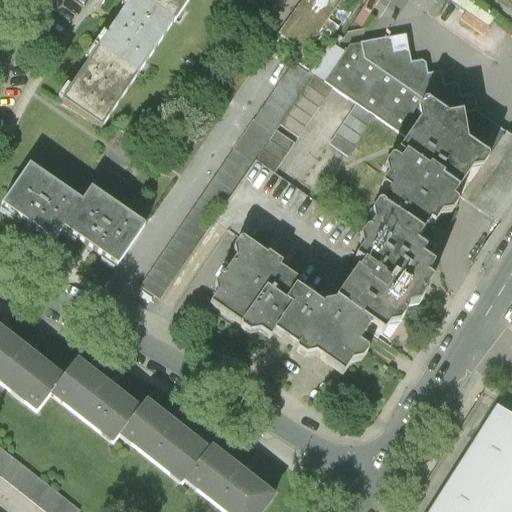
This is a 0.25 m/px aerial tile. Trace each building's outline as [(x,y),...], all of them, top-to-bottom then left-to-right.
[(141,0),(132,0),(99,50),(138,77),(175,23),(141,0)] [(141,0),(175,23),(190,0),(141,0)] [(163,164),(180,176),(268,50),(251,38),(163,164)] [(431,101),(450,114),(465,112),(472,110),(476,110),(478,107),(477,98),(473,96),(463,97),(461,87),(457,84),(446,86),(444,76),(440,73),(429,74),(428,64),(425,61),(413,63),(412,52),(408,50),(398,51),(395,38),(363,44),(349,47),(335,38),(310,74),(315,77),(333,90),(356,106),(375,119),(407,142),(421,123),(419,111),(426,101),(431,101)] [(99,50),(62,103),(101,130),(138,77),(99,50)] [(276,134),(280,128),(315,77),(310,74),(294,63),(140,288),(160,302),(255,163),(276,134)] [(333,90),(315,77),(280,128),(298,140),(333,90)] [(402,149),(409,154),(410,152),(433,168),(435,165),(448,174),(446,178),(462,189),(476,169),(486,167),(493,157),(470,141),(465,112),(450,114),(431,101),(426,101),(419,111),(421,123),(407,142),(402,149)] [(347,159),(375,119),(356,106),(328,146),(347,159)] [(511,202),(511,137),(472,110),(465,112),(470,141),(493,157),(486,167),(476,169),(462,189),(457,197),(462,201),(496,226),(511,202)] [(294,146),(276,134),(255,163),(274,176),(294,146)] [(457,197),(462,189),(446,178),(448,174),(435,165),(433,168),(410,152),(409,154),(404,161),(398,157),(395,158),(389,166),(392,176),(386,185),(393,189),(385,201),(427,231),(434,221),(438,224),(446,213),(456,212),(462,203),(462,201),(457,197)] [(54,246),(64,232),(81,207),(28,170),(1,209),(54,246)] [(91,193),(81,207),(64,232),(115,268),(143,229),(91,193)] [(429,232),(427,231),(385,201),(378,211),(380,222),(375,228),(372,229),(366,237),(368,248),(362,257),(370,263),(364,271),(361,269),(340,299),(376,324),(389,333),(394,325),(404,325),(410,316),(409,312),(414,305),(423,304),(439,281),(431,275),(439,264),(428,256),(432,250),(422,242),(429,232)] [(271,340),(276,332),(294,307),(288,302),(298,288),(301,284),(279,269),(282,265),(268,255),(267,257),(241,239),(234,249),(235,259),(216,286),(217,297),(211,306),(241,327),(243,329),(250,335),(261,333),(271,340)] [(361,344),(376,324),(340,299),(338,302),(327,305),(326,306),(298,288),(288,302),(294,307),(276,332),(299,348),(300,353),(308,358),(319,356),(346,375),(354,363),(365,362),(371,354),(370,350),(361,344)] [(52,396),(64,381),(0,329),(0,385),(37,415),(52,396)] [(121,439),(142,413),(79,363),(64,381),(52,396),(115,447),(121,439)] [(187,484),(211,454),(149,404),(142,413),(121,439),(183,489),(187,484)] [(431,511),(511,511),(511,423),(496,413),(477,441),(431,511)] [(78,511),(0,450),(0,478),(42,511),(78,511)] [(211,454),(187,484),(221,511),(270,511),(279,502),(214,450),(211,454)]
